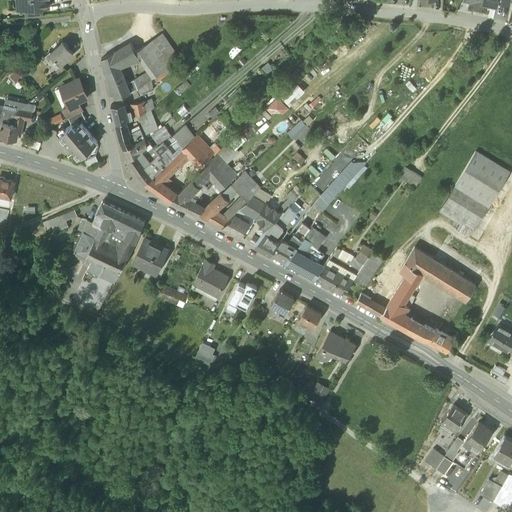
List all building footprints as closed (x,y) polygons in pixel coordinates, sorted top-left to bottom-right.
[(43,5),(25,7),(25,16),(43,14),(43,5)] [(173,49),(162,34),(145,44),(162,70),(179,57),(173,49)] [(73,52),(63,40),(51,51),(57,58),(61,62),(73,52)] [(131,41),(101,57),(106,71),(120,65),(139,58),(134,49),(135,49),(131,41)] [(162,70),(145,44),(135,49),(134,49),(139,58),(147,70),(152,78),(154,76),(162,70)] [(51,51),(50,50),(46,54),(52,61),(57,58),(51,51)] [(260,67),(266,73),(274,66),(269,60),(260,67)] [(127,82),(120,65),(106,71),(116,97),(138,88),(133,78),(127,82)] [(147,70),(133,78),(138,88),(152,78),(147,70)] [(162,70),(154,76),(157,81),(165,75),(162,70)] [(79,77),(61,85),(69,103),(77,100),(87,95),(79,77)] [(190,83),(186,79),(177,86),(182,91),(190,83)] [(291,103),(306,88),(297,79),(282,93),(291,103)] [(63,101),(67,99),(60,86),(56,88),(63,101)] [(278,106),(284,112),(289,106),(278,95),(267,106),(272,112),(278,106)] [(143,99),(131,102),(134,116),(146,111),(144,103),(143,99)] [(77,100),(69,103),(63,105),(68,116),(82,110),(77,100)] [(125,101),(111,104),(115,122),(125,119),(129,118),(134,116),(131,102),(125,104),(125,101)] [(153,101),(144,103),(146,111),(154,107),(153,101)] [(20,108),(3,120),(0,132),(0,134),(17,137),(17,134),(21,134),(24,117),(31,119),(33,110),(20,108)] [(62,110),(48,117),(51,124),(65,117),(62,110)] [(82,110),(68,116),(71,123),(72,122),(75,126),(81,121),(85,117),(82,110)] [(129,133),(125,119),(115,122),(120,138),(124,147),(150,134),(151,133),(147,124),(129,133)] [(302,119),(288,131),(294,137),(307,125),(302,119)] [(155,120),(147,124),(151,133),(158,128),(155,120)] [(81,121),(75,126),(72,122),(71,123),(59,134),(79,156),(85,151),(86,152),(92,147),(91,145),(97,140),(81,121)] [(252,122),(241,132),(246,138),(257,127),(252,122)] [(158,128),(151,133),(159,144),(159,143),(171,135),(164,124),(158,128)] [(186,138),(179,129),(174,133),(182,142),(186,138)] [(204,142),(209,138),(201,130),(196,134),(204,142)] [(171,135),(159,143),(163,149),(168,156),(175,149),(178,152),(183,147),(182,147),(184,145),(182,142),(174,133),(171,135)] [(150,134),(124,147),(129,159),(136,154),(137,154),(141,151),(140,150),(150,143),(149,139),(152,138),(150,134)] [(184,145),(182,147),(183,147),(190,155),(200,165),(209,157),(208,156),(213,151),(209,147),(204,142),(196,134),(192,138),(184,145)] [(159,144),(153,146),(154,147),(159,153),(163,149),(159,143),(159,144)] [(220,149),(214,143),(209,147),(213,151),(215,154),(217,152),(220,149)] [(154,147),(148,152),(153,158),(159,153),(154,147)] [(178,152),(164,165),(171,172),(190,155),(183,147),(178,152)] [(476,148),(455,184),(489,204),(511,169),(476,148)] [(237,173),(217,152),(215,154),(210,160),(230,180),(237,173)] [(95,154),(85,159),(87,165),(98,160),(95,154)] [(137,154),(136,154),(129,159),(139,174),(147,168),(147,167),(155,161),(152,158),(145,165),(137,154)] [(351,159),(312,202),(324,210),(368,160),(351,159)] [(210,160),(202,168),(210,176),(222,188),(230,180),(210,160)] [(164,165),(153,175),(152,175),(145,182),(156,190),(164,196),(170,188),(162,181),(171,173),(171,172),(164,165)] [(405,180),(412,170),(406,166),(399,176),(405,180)] [(152,175),(147,168),(139,174),(145,182),(152,175)] [(210,176),(202,168),(192,178),(200,186),(199,186),(200,187),(210,176)] [(261,186),(245,169),(234,180),(232,182),(238,189),(244,195),(248,199),(253,194),(261,186)] [(412,170),(405,180),(410,183),(417,173),(412,170)] [(417,173),(410,183),(415,186),(422,176),(417,173)] [(14,180),(6,178),(4,175),(1,175),(0,176),(0,193),(11,196),(14,180)] [(177,193),(171,200),(198,213),(199,211),(204,206),(188,196),(199,186),(200,186),(192,178),(177,193)] [(232,182),(222,191),(228,198),(238,189),(232,182)] [(489,204),(455,184),(442,205),(477,225),(489,204)] [(297,185),(286,195),(288,198),(292,202),(302,191),(297,185)] [(170,188),(164,196),(171,200),(177,193),(170,188)] [(222,191),(207,204),(206,203),(204,206),(199,211),(208,217),(215,210),(228,198),(222,191)] [(265,201),(253,194),(248,199),(240,207),(255,216),(256,216),(265,201)] [(236,202),(223,215),(228,219),(240,207),(248,199),(244,195),(237,203),(236,202)] [(288,198),(282,204),(286,208),(289,204),(292,202),(288,198)] [(124,210),(102,200),(93,221),(92,222),(101,226),(102,224),(111,228),(112,227),(114,221),(118,223),(119,220),(124,210)] [(277,209),(265,201),(256,216),(264,222),(261,227),(266,229),(274,220),(282,212),(277,209)] [(282,212),(274,220),(283,227),(296,211),(289,204),(286,208),(282,212)] [(281,204),(277,209),(282,212),(286,208),(282,204),(281,204)] [(255,216),(240,207),(235,212),(250,220),(250,221),(252,222),(255,216)] [(145,220),(124,210),(119,220),(130,225),(129,227),(127,226),(123,235),(125,236),(135,241),(145,220)] [(215,210),(208,217),(214,220),(220,214),(215,210)] [(250,220),(235,212),(228,219),(222,225),(242,235),(250,221),(250,220)] [(63,213),(43,221),(45,225),(51,223),(55,232),(69,226),(66,220),(63,213)] [(223,215),(220,214),(214,220),(222,225),(228,219),(223,215)] [(101,226),(92,222),(93,221),(84,217),(78,228),(84,231),(105,240),(106,238),(108,239),(111,232),(113,233),(115,228),(112,227),(111,228),(102,224),(101,226)] [(266,229),(254,243),(271,251),(279,241),(274,238),(283,227),(274,220),(266,229)] [(302,222),(289,241),(283,236),(279,241),(271,251),(285,260),(291,251),(293,251),(305,234),(304,234),(309,229),(310,227),(302,222)] [(338,245),(312,225),(310,227),(309,229),(317,236),(313,241),(310,245),(324,253),(318,261),(323,264),(325,261),(326,261),(338,245)] [(317,236),(309,229),(304,234),(305,234),(313,241),(317,236)] [(105,240),(84,231),(75,250),(85,254),(92,258),(120,270),(121,271),(135,241),(125,236),(123,240),(119,238),(118,235),(113,233),(111,232),(108,239),(106,238),(105,240)] [(324,253),(310,245),(313,241),(305,234),(293,251),(291,251),(285,260),(309,272),(318,261),(324,253)] [(167,248),(145,237),(133,261),(155,272),(167,248)] [(351,261),(348,259),(347,261),(337,256),(341,248),(338,245),(326,261),(353,277),(364,261),(354,255),(351,261)] [(452,268),(415,246),(405,262),(422,272),(430,277),(443,284),(452,268)] [(353,277),(352,279),(364,285),(384,256),(372,249),(364,261),(353,277)] [(85,254),(75,250),(73,254),(83,259),(85,254)] [(92,258),(85,254),(83,259),(82,260),(89,264),(92,258)] [(229,274),(213,266),(216,262),(206,257),(194,281),(219,293),(229,274)] [(120,270),(92,258),(89,264),(87,268),(115,281),(120,270)] [(318,261),(309,272),(314,276),(323,264),(318,261)] [(326,261),(325,261),(323,264),(314,276),(341,290),(345,283),(348,285),(352,279),(353,277),(326,261)] [(422,272),(405,262),(401,269),(406,273),(403,278),(385,305),(380,313),(398,323),(404,312),(409,305),(404,302),(422,272)] [(475,282),(452,268),(443,284),(456,292),(466,298),(475,282)] [(401,269),(397,275),(403,278),(406,273),(401,269)] [(247,279),(246,282),(239,279),(237,283),(243,287),(237,299),(237,300),(247,304),(255,287),(251,285),(253,282),(247,279)] [(237,283),(228,300),(235,304),(237,300),(237,299),(243,287),(237,283)] [(188,295),(163,284),(157,295),(182,307),(188,295)] [(294,296),(280,288),(272,302),(282,308),(280,311),(284,313),(294,296)] [(371,297),(361,291),(357,299),(366,305),(371,297)] [(385,305),(371,297),(366,305),(380,313),(385,305)] [(322,311),(307,303),(298,318),(304,322),(306,320),(314,325),(322,311)] [(435,330),(404,312),(398,323),(429,341),(435,330)] [(511,330),(498,323),(488,340),(499,345),(498,346),(511,353),(511,351),(511,330)] [(455,338),(437,327),(435,330),(429,341),(447,351),(455,338)] [(355,343),(330,329),(317,353),(328,359),(333,351),(346,359),(355,343)] [(211,345),(203,342),(197,354),(209,360),(213,353),(208,350),(211,345)] [(328,392),(317,386),(312,398),(323,403),(328,392)] [(467,416),(453,406),(441,424),(455,433),(467,416)] [(491,432),(478,423),(463,445),(470,451),(471,449),(477,453),(491,432)] [(455,433),(441,424),(438,429),(452,438),(455,433)] [(511,458),(511,442),(505,438),(495,455),(509,464),(511,458)] [(444,460),(452,465),(463,445),(457,442),(444,460)] [(433,452),(424,465),(430,468),(439,456),(433,452)] [(509,464),(495,455),(493,459),(507,467),(509,464)] [(439,456),(430,468),(436,472),(444,460),(439,456)] [(444,460),(436,472),(443,478),(452,465),(444,460)] [(508,479),(500,474),(494,485),(502,489),(508,479)] [(502,489),(494,485),(489,482),(480,498),(493,505),(502,489)]
